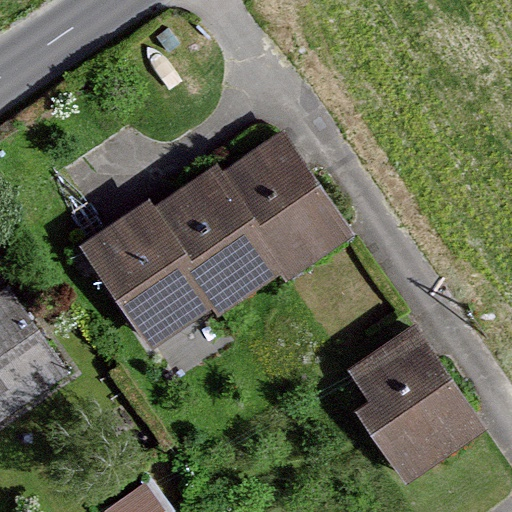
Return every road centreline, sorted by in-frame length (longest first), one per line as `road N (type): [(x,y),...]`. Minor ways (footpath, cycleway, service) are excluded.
road 1 (residential): [(213,0),(511,427)]
road 2 (tertiary): [(0,77),(115,0)]
